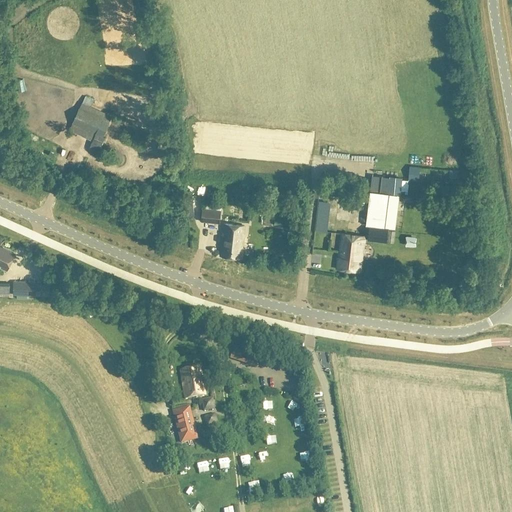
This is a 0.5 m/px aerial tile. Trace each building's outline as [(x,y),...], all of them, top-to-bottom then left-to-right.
[(106,80),(102,88),(120,96),(124,87),(106,80)] [(401,179),(390,178),(388,191),(400,193),(401,179)] [(392,229),(396,197),(387,196),(388,194),(370,192),(366,226),(370,226),(368,241),(386,243),(393,244),(395,231),(387,230),(388,228),(392,229)] [(219,224),(220,216),(220,210),(203,208),(201,222),(219,224)] [(246,212),(237,211),(236,219),(245,220),(246,212)] [(327,232),(328,222),(317,221),(316,230),(327,232)] [(241,258),(244,226),(224,224),(220,256),(241,258)] [(361,260),(364,236),(341,233),(338,257),(337,257),(336,269),(360,272),(362,260),(361,260)] [(415,246),(415,238),(406,237),(406,245),(415,246)] [(0,267),(7,271),(15,254),(3,247),(2,249),(0,248),(0,267)] [(40,296),(41,283),(13,282),(13,295),(40,296)] [(245,350),(242,362),(257,367),(258,363),(261,355),(245,350)] [(205,395),(200,367),(180,370),(185,399),(205,395)] [(202,401),(201,412),(212,412),(212,401),(202,401)] [(291,403),(292,413),(301,412),(300,402),(291,403)] [(197,439),(189,408),(173,412),(181,444),(197,439)] [(305,436),(294,440),(298,450),(309,446),(305,436)] [(299,455),(299,464),(309,464),(309,455),(299,455)] [(218,472),(228,471),(227,461),(217,463),(218,472)] [(282,488),(292,488),(291,478),(281,479),(282,488)] [(272,480),(262,483),(264,493),(274,490),(272,480)] [(187,492),(182,494),(185,504),(190,503),(187,492)] [(314,503),(306,504),(306,511),(308,511),(315,511),(314,503)]
